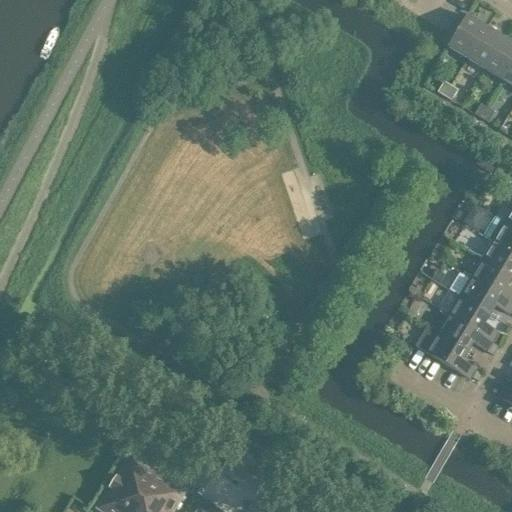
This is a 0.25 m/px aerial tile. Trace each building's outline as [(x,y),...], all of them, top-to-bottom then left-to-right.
[(467,16),(449,47),(468,59),(487,28),(467,16)] [(487,28),(468,59),(486,70),(505,39),(487,28)] [(511,43),(505,39),(486,70),(505,81),(511,69),(511,43)] [(445,82),(438,92),(445,96),(452,86),(445,82)] [(452,101),(458,90),(452,86),(445,96),(452,101)] [(481,104),(475,115),(482,119),(488,108),(481,104)] [(489,123),(495,113),(488,108),(482,119),(489,123)] [(483,154),(476,164),(491,173),(498,163),(483,154)] [(511,227),(504,223),(496,217),(485,236),(493,241),(511,252),(511,227)] [(511,252),(493,241),(482,260),(511,277),(511,252)] [(511,289),(508,287),(511,279),(511,277),(482,260),(471,278),(511,302),(511,289)] [(438,270),(432,279),(441,284),(446,275),(438,270)] [(496,306),(509,314),(511,309),(511,302),(471,278),(460,296),(491,315),(496,306)] [(499,332),(485,324),(491,315),(460,296),(449,315),(493,342),(499,332)] [(474,343),(487,351),(493,342),(449,315),(437,333),(468,352),(474,343)] [(476,369),(463,361),(468,352),(437,333),(427,327),(415,346),(470,379),(476,369)] [(493,342),(487,352),(494,356),(500,346),(493,342)] [(500,397),(511,404),(511,390),(506,387),(500,397)] [(272,472),(236,449),(222,472),(258,494),(272,472)] [(173,511),(186,492),(130,457),(98,508),(103,511),(173,511)]
